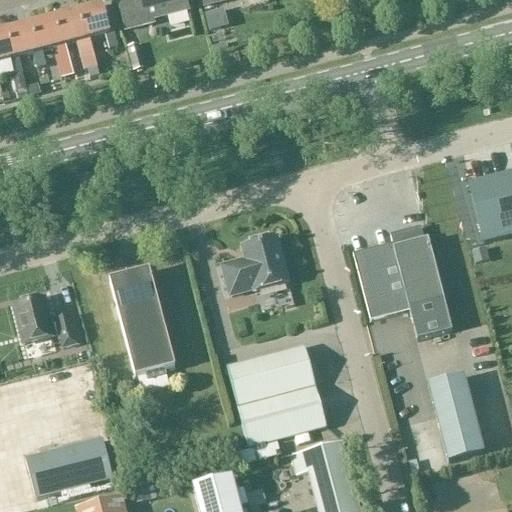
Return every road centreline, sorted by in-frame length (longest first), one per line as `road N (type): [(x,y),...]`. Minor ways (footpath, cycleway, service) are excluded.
road 1 (secondary): [(0,167),(370,72)]
road 2 (unclassified): [(310,183),(397,511)]
road 3 (unclassified): [(0,263),(310,183)]
road 4 (secondary): [(370,72),(511,34)]
road 5 (unclassified): [(394,161),(511,131)]
